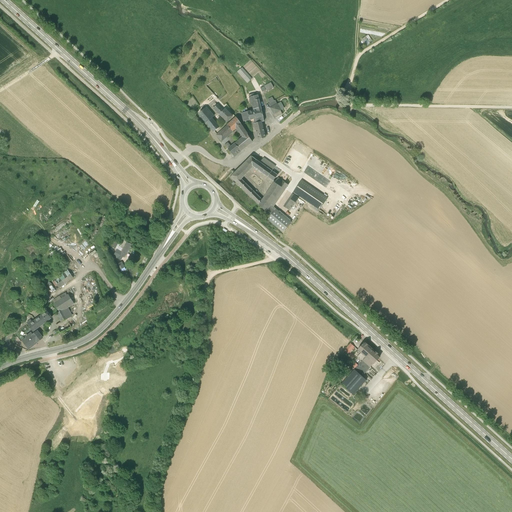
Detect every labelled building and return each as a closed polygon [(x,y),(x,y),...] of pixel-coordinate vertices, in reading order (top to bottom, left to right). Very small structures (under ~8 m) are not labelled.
[(371,41),(368,35),(361,39),(365,45),(371,41)] [(247,83),(252,79),(242,67),(237,72),(247,83)] [(264,86),(266,90),(267,91),(274,87),(271,82),(264,86)] [(257,93),(252,94),(248,95),(249,98),(248,99),(249,103),(255,101),(259,100),(258,96),(257,93)] [(254,111),(261,109),(259,100),(255,101),(249,103),(250,103),(251,105),(252,105),(253,110),(250,111),(253,111),(254,111)] [(277,103),(276,101),(275,100),(274,101),(269,103),(268,104),(270,108),(273,114),(275,117),(282,114),(280,111),(280,109),(277,104),(277,103)] [(227,122),(233,116),(225,108),(223,110),(217,104),(213,109),(227,122)] [(215,116),(207,107),(199,114),(208,125),(212,129),(213,130),(214,132),(220,127),(212,118),(215,116)] [(253,119),(263,116),(262,113),(261,109),(254,111),(253,111),(250,111),(252,119),(253,119)] [(250,111),(247,112),(242,113),(244,121),(252,119),(250,111)] [(253,119),(255,124),(254,124),(259,140),(265,137),(261,122),(264,121),(263,116),(253,119)] [(236,129),(242,137),(243,137),(245,140),(243,142),(246,145),(251,140),(236,118),(217,135),(222,141),(233,131),(236,129)] [(235,143),(241,150),(246,145),(243,142),(245,140),(243,137),(242,137),(235,143)] [(228,142),(225,144),(225,145),(234,156),(241,150),(235,143),(231,146),(228,142)] [(260,163),(251,156),(245,163),(244,163),(241,167),(247,173),(253,167),(268,177),(273,181),(278,175),(272,171),(276,166),(264,158),(263,158),(260,163)] [(241,167),(235,172),(231,177),(266,212),(271,205),(274,206),(289,185),(285,183),(285,182),(278,178),(275,183),(274,182),(273,183),(262,199),(242,179),(247,173),(241,167)] [(293,192),(319,211),(328,198),(302,180),(293,192)] [(290,211),(299,198),(294,194),(285,208),(290,211)] [(296,207),(302,199),(300,198),(290,210),(293,212),(296,207)] [(271,205),(266,212),(270,216),(267,220),(271,223),(283,232),(292,222),(274,206),(271,205)] [(103,236),(103,237),(108,240),(111,233),(106,231),(103,236)] [(128,240),(123,237),(120,243),(112,239),(109,246),(119,250),(122,252),(125,245),(130,247),(132,242),(128,240)] [(124,257),(130,247),(125,245),(122,252),(119,250),(117,254),(118,254),(118,256),(119,256),(118,258),(122,261),(123,260),(124,257)] [(119,271),(120,270),(125,267),(122,262),(117,264),(117,265),(116,264),(115,264),(119,271)] [(68,268),(54,279),(61,287),(75,276),(68,268)] [(57,314),(61,322),(67,319),(71,316),(68,311),(65,313),(63,311),(74,304),(69,294),(67,295),(62,298),(55,303),(58,309),(57,314)] [(29,326),(33,331),(35,329),(51,318),(45,312),(33,322),(30,319),(26,322),(28,325),(29,326)] [(29,348),(42,338),(35,329),(33,331),(29,326),(27,327),(26,326),(15,334),(21,342),(23,340),(29,348)] [(364,342),(357,350),(361,353),(358,356),(363,360),(366,357),(373,350),(364,342)] [(350,343),(346,348),(350,352),(354,347),(350,343)] [(366,357),(373,364),(376,360),(380,356),(373,350),(366,357)] [(358,365),(354,369),(362,376),(373,364),(366,357),(363,360),(358,365)] [(366,380),(362,376),(354,369),(341,384),(353,395),(366,380)]
